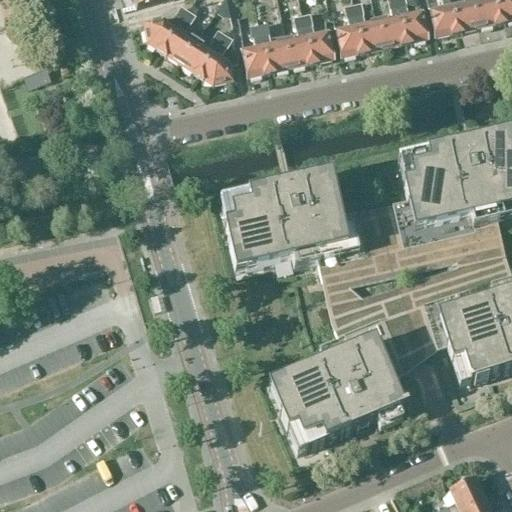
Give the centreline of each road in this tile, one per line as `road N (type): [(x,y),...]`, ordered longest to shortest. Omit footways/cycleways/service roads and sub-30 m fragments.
road 1 (unclassified): [(133,147),(511,57)]
road 2 (residential): [(229,478),(154,214)]
road 3 (residential): [(320,511),(496,439)]
road 4 (unclassified): [(133,147),(88,0)]
